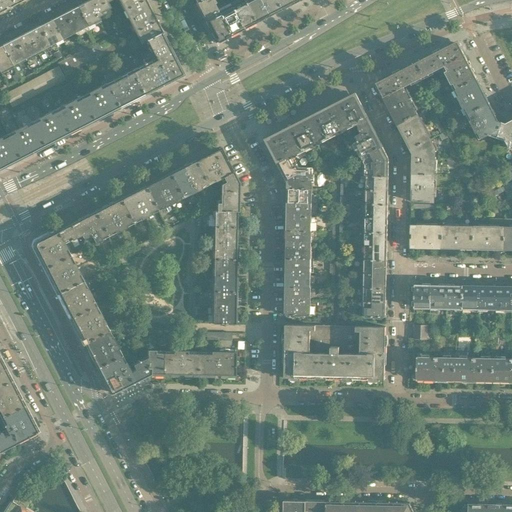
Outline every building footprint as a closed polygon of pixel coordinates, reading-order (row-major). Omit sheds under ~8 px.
[(0,0),(0,12),(8,8),(4,0),(0,0)] [(96,17),(88,0),(75,7),(86,27),(98,21),(96,17)] [(108,8),(105,2),(109,0),(88,0),(96,17),(101,15),(99,13),(108,8)] [(144,0),(118,0),(124,10),(144,0)] [(151,11),(145,0),(144,0),(124,10),(129,22),(151,11)] [(217,9),(214,2),(218,0),(200,0),(196,2),(205,21),(219,14),(216,9),(217,9)] [(255,23),(242,0),(228,0),(230,2),(228,3),(242,29),(255,23)] [(267,16),(258,0),(242,0),(255,23),(267,16)] [(274,0),(258,0),(267,16),(280,10),(274,0)] [(274,0),(280,10),(292,3),(290,0),(274,0)] [(228,3),(217,9),(216,9),(219,14),(230,36),(242,29),(228,3)] [(75,7),(63,13),(73,33),(86,27),(75,7)] [(133,30),(155,19),(151,11),(129,22),(133,30)] [(63,13),(50,20),(61,40),(73,33),(63,13)] [(219,14),(205,21),(214,39),(213,39),(215,43),(230,36),(219,14)] [(162,32),(159,28),(155,19),(133,30),(138,39),(140,43),(146,40),(162,32)] [(50,20),(38,26),(48,46),(61,40),(50,20)] [(38,26),(26,32),(36,53),(48,46),(38,26)] [(26,32),(13,39),(24,59),(36,53),(26,32)] [(168,45),(163,34),(162,32),(146,40),(151,50),(153,53),(168,45)] [(111,36),(58,63),(68,81),(120,54),(111,36)] [(13,39),(1,45),(11,65),(24,59),(13,39)] [(457,41),(437,51),(444,65),(464,54),(457,41)] [(0,45),(0,70),(11,65),(1,45),(0,45)] [(175,59),(168,45),(153,53),(155,58),(156,57),(160,66),(175,59)] [(437,51),(417,62),(424,76),(442,67),(442,66),(444,65),(437,51)] [(464,54),(444,65),(442,66),(442,67),(448,78),(471,67),(464,54)] [(160,66),(156,57),(155,58),(142,64),(155,89),(168,83),(160,66)] [(175,59),(160,66),(168,83),(184,75),(175,59)] [(417,62),(397,72),(404,86),(424,76),(417,62)] [(155,89),(142,64),(130,70),(131,73),(143,96),(155,89)] [(65,80),(58,66),(5,93),(12,107),(65,80)] [(471,67),(448,78),(454,90),(456,89),(477,79),(471,67)] [(143,96),(131,73),(130,70),(117,77),(130,102),(143,96)] [(397,72),(379,81),(376,83),(383,96),(403,86),(403,87),(404,86),(397,72)] [(425,79),(427,82),(430,87),(435,85),(432,80),(430,75),(425,78),(425,79)] [(130,102),(117,77),(105,83),(106,85),(118,109),(130,102)] [(477,79),(456,89),(454,90),(461,102),(463,101),(483,91),(477,79)] [(118,109),(106,85),(105,83),(93,90),(106,115),(118,109)] [(403,86),(383,96),(390,110),(410,100),(403,87),(403,86)] [(106,115),(93,90),(80,96),(81,98),(93,121),(106,115)] [(483,91),(463,101),(461,102),(467,115),(489,103),(483,91)] [(368,118),(357,96),(355,94),(342,100),(355,125),(357,124),(368,118)] [(93,121),(81,98),(80,96),(67,103),(80,128),(93,121)] [(342,100),(330,107),(342,132),(355,125),(342,100)] [(410,100),(390,110),(398,124),(417,114),(410,100)] [(80,128),(67,103),(55,109),(56,111),(68,134),(80,128)] [(489,103),(467,115),(473,127),(475,125),(496,115),(489,103)] [(330,107),(317,113),(330,138),(342,132),(330,107)] [(68,134),(56,111),(55,109),(43,115),(56,141),(68,134)] [(317,113),(305,119),(318,144),(330,138),(317,113)] [(417,114),(398,124),(404,136),(423,126),(417,114)] [(56,141),(43,115),(30,122),(31,124),(44,147),(56,141)] [(496,115),(475,125),(473,127),(480,140),(492,134),(498,136),(502,122),(498,120),(496,115)] [(375,133),(368,118),(357,124),(359,128),(361,133),(355,136),(358,142),(375,133)] [(305,119),(292,126),(305,151),(318,144),(305,119)] [(506,123),(502,122),(498,136),(504,138),(510,149),(511,147),(511,121),(511,120),(506,123)] [(44,147),(31,124),(30,122),(19,128),(32,153),(44,147)] [(292,126),(280,132),(293,157),(305,151),(292,126)] [(423,126),(404,136),(411,149),(430,140),(423,126)] [(32,153),(19,128),(7,134),(19,159),(32,153)] [(280,132),(269,138),(266,139),(268,142),(278,162),(286,158),(290,159),(293,157),(280,132)] [(375,133),(358,142),(354,144),(360,156),(382,145),(375,133)] [(19,159),(7,134),(0,137),(0,151),(8,165),(19,159)] [(430,140),(411,149),(413,153),(413,159),(435,159),(435,149),(430,140)] [(389,159),(382,145),(360,156),(365,164),(370,161),(389,162),(389,159)] [(220,146),(216,148),(206,153),(218,178),(221,176),(221,175),(232,170),(221,150),(220,146)] [(206,153),(194,160),(206,184),(218,178),(206,153)] [(449,157),(446,159),(450,166),(456,163),(455,163),(454,160),(453,158),(452,156),(449,157)] [(286,158),(278,162),(287,179),(296,174),(312,175),(312,168),(299,168),(297,164),(296,164),(294,166),(290,159),(286,158)] [(435,159),(413,159),(412,173),(434,173),(435,159)] [(194,160),(181,166),(193,190),(206,184),(194,160)] [(370,161),(365,164),(364,175),(366,175),(388,176),(389,162),(370,161)] [(181,166),(169,172),(181,197),(193,190),(181,166)] [(238,183),(232,170),(221,175),(221,176),(224,182),(220,184),(220,194),(238,194),(238,183)] [(169,172),(157,179),(169,203),(181,197),(169,172)] [(434,173),(412,173),(412,187),(434,187),(434,173)] [(296,174),(287,179),(288,181),(288,188),(312,188),(312,175),(296,174)] [(388,176),(366,175),(366,183),(364,183),(364,190),(388,190),(388,176)] [(157,179),(144,185),(156,210),(169,203),(157,179)] [(144,185),(132,192),(144,216),(156,210),(144,185)] [(434,187),(412,187),(412,201),(434,201),(434,187)] [(312,188),(288,188),(288,202),(312,202),(312,188)] [(388,190),(364,190),(364,196),(366,196),(366,203),(388,204),(388,190)] [(132,192),(119,198),(132,222),(144,216),(132,192)] [(238,194),(220,194),(219,203),(216,203),(216,211),(236,211),(238,212),(238,194)] [(119,198),(107,204),(120,229),(132,222),(119,198)] [(312,202),(288,202),(288,216),(312,217),(312,202)] [(388,204),(366,203),(366,211),(364,211),(364,217),(388,218),(388,204)] [(107,204),(95,211),(107,235),(120,229),(107,204)] [(83,217),(93,236),(95,241),(107,235),(95,211),(83,217)] [(236,211),(216,211),(214,211),(214,226),(237,227),(237,219),(236,218),(236,214),(236,211)] [(312,217),(288,216),(287,230),(311,230),(312,217)] [(62,240),(69,236),(71,239),(81,234),(84,241),(93,236),(83,217),(34,242),(33,245),(38,256),(63,243),(62,240)] [(388,218),(364,217),(363,224),(365,224),(365,232),(387,232),(388,218)] [(427,225),(416,225),(411,225),(411,247),(426,247),(427,225)] [(442,226),(427,225),(426,247),(442,248),(442,226)] [(237,227),(214,226),(214,242),(236,242),(236,236),(237,236),(237,227)] [(458,226),(448,226),(442,226),(442,248),(458,248),(458,226)] [(474,226),(458,226),(458,248),(473,248),(474,226)] [(490,227),(479,226),(474,226),(473,248),(489,249),(490,227)] [(505,227),(490,227),(489,249),(504,249),(505,227)] [(311,230),(287,230),(287,244),(311,245),(311,230)] [(387,232),(365,232),(365,239),(363,239),(363,245),(387,246),(387,232)] [(236,242),(214,242),(213,258),(237,259),(237,251),(235,251),(236,242)] [(63,243),(38,256),(45,268),(69,255),(63,243)] [(311,245),(287,244),(287,258),(311,258),(311,245)] [(387,246),(363,245),(363,252),(365,252),(365,259),(387,260),(387,246)] [(69,255),(45,268),(51,281),(76,268),(69,255)] [(237,259),(213,258),(213,275),(235,275),(235,268),(236,268),(237,259)] [(311,258),(287,258),(287,272),(311,273),(311,258)] [(387,260),(365,259),(365,267),(363,267),(362,274),(386,274),(387,260)] [(76,268),(51,281),(57,293),(82,280),(76,268)] [(311,273),(287,272),(286,286),(310,287),(311,273)] [(386,274),(362,274),(362,280),(364,280),(364,288),(386,288),(386,274)] [(235,275),(213,275),(213,290),(236,291),(236,283),(235,283),(235,275)] [(82,280),(57,293),(64,305),(89,293),(82,280)] [(430,285),(414,285),(414,305),(414,307),(430,307),(430,285)] [(446,286),(430,285),(430,307),(446,308),(446,286)] [(310,287),(286,286),(286,301),(310,301),(310,287)] [(463,286),(446,286),(446,308),(462,308),(463,286)] [(479,286),(463,286),(462,308),(478,308),(479,286)] [(495,287),(479,286),(478,308),(494,309),(495,287)] [(511,287),(495,287),(494,309),(511,309),(511,287)] [(386,288),(364,288),(364,295),(362,295),(362,302),(386,302),(386,288)] [(236,291),(213,290),(212,306),(234,307),(234,300),(236,300),(236,291)] [(89,293),(64,305),(70,318),(95,305),(89,293)] [(310,301),(286,301),(286,314),(310,315),(310,301)] [(386,302),(362,302),(362,316),(386,316),(386,302)] [(95,305),(70,318),(77,330),(102,318),(95,305)] [(234,307),(212,306),(212,323),(234,323),(234,322),(236,322),(236,315),(234,315),(234,307)] [(102,318),(77,330),(83,343),(108,330),(102,318)] [(385,379),(385,345),(385,335),(386,326),(285,324),(285,333),(286,333),(285,343),(284,377),(290,377),(300,377),(300,378),(316,378),(316,377),(326,377),(326,378),(342,378),(353,378),(353,379),(369,379),(369,378),(379,379),(385,379)] [(108,330),(83,343),(90,355),(114,343),(108,330)] [(114,343),(90,355),(96,368),(121,355),(114,343)] [(155,350),(147,350),(147,357),(147,367),(150,374),(154,374),(154,375),(162,375),(163,353),(155,353),(155,350)] [(180,374),(181,351),(174,351),(174,353),(163,353),(162,375),(170,375),(170,374),(180,374)] [(186,353),(186,351),(181,351),(180,374),(190,374),(190,376),(198,376),(198,353),(186,353)] [(216,375),(217,351),(210,351),(210,354),(198,353),(198,376),(206,376),(206,375),(216,375)] [(235,352),(217,351),(216,375),(226,375),(226,377),(233,377),(233,375),(234,375),(235,352)] [(121,355),(96,368),(102,380),(127,368),(121,355)] [(150,374),(147,367),(147,357),(132,365),(135,370),(127,374),(132,383),(149,374),(150,374)] [(436,357),(423,357),(417,357),(416,379),(436,379),(436,357)] [(455,358),(443,357),(436,357),(436,379),(455,380),(455,358)] [(474,358),(460,358),(455,358),(455,380),(474,380),(474,358)] [(493,358),(481,358),(474,358),(474,380),(493,380),(493,358)] [(511,367),(511,358),(498,359),(493,358),(493,380),(511,381),(511,367)] [(132,383),(127,374),(135,370),(132,365),(127,368),(102,380),(108,391),(109,391),(112,392),(112,393),(132,383)] [(5,367),(0,369),(0,385),(12,379),(5,367)] [(12,379),(0,385),(0,401),(18,392),(12,379)] [(18,392),(0,401),(0,416),(24,404),(18,392)] [(24,404),(0,416),(0,417),(6,429),(31,416),(24,404)] [(36,432),(37,428),(31,416),(6,429),(1,431),(4,437),(9,434),(14,443),(36,432)] [(0,450),(14,443),(9,434),(4,437),(1,431),(0,431),(0,450)] [(31,511),(25,507),(30,500),(18,492),(4,511),(31,511)] [(305,511),(306,501),(284,500),(284,509),(282,509),(281,511),(305,511)] [(326,511),(327,501),(306,501),(305,511),(326,511)] [(343,511),(344,501),(334,501),(327,501),(326,511),(343,511)] [(360,511),(360,502),(352,502),(344,501),(343,511),(360,511)] [(377,511),(377,502),(368,502),(360,502),(360,511),(377,511)] [(393,511),(394,502),(385,502),(377,502),(377,511),(393,511)] [(414,511),(409,503),(394,502),(393,511),(414,511)] [(478,504),(465,504),(465,506),(463,506),(461,510),(462,511),(485,511),(486,504),(483,504),(483,503),(478,503),(478,504)] [(496,503),(496,504),(486,504),(485,511),(503,511),(504,505),(502,505),(502,503),(496,503)]
